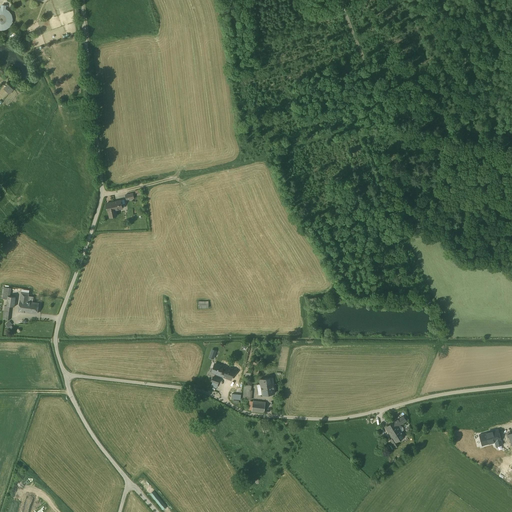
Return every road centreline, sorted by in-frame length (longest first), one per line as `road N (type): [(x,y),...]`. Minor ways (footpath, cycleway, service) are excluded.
road 1 (residential): [(511,384),(315,417),(260,414),(192,387),(64,375)]
road 2 (track): [(344,0),(376,82),(408,116),(373,118),(257,157),(102,190)]
road 3 (residential): [(82,0),(102,190),(58,320),(64,375)]
road 4 (residential): [(64,375),(97,439),(158,511)]
